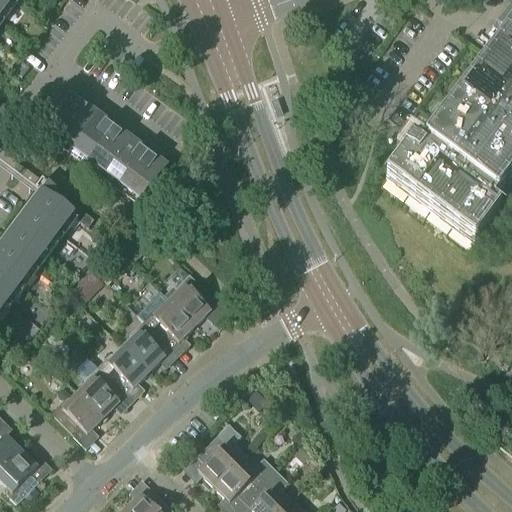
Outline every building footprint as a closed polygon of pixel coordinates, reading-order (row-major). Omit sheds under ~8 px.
[(0,0),(0,24),(18,0),(0,0)] [(511,9),(497,30),(511,40),(511,42),(510,45),(506,43),(420,157),(411,150),(388,181),(476,248),(500,216),(491,209),(511,180),(511,9)] [(21,82),(28,73),(19,66),(12,75),(21,82)] [(52,143),(80,106),(62,92),(34,130),(52,143)] [(69,156),(97,119),(80,106),(52,143),(69,156)] [(86,169),(114,132),(97,119),(69,156),(86,169)] [(104,182),(132,145),(114,132),(86,169),(104,182)] [(121,195),(149,158),(132,145),(104,182),(121,195)] [(149,158),(121,195),(139,209),(167,171),(149,158)] [(42,185),(36,194),(41,198),(42,197),(56,208),(62,200),(42,185)] [(0,320),(8,310),(74,221),(56,208),(42,197),(41,198),(0,253),(0,320)] [(62,200),(56,208),(74,221),(88,232),(94,224),(62,200)] [(124,261),(134,251),(124,240),(114,250),(124,261)] [(114,254),(106,262),(122,278),(130,270),(114,254)] [(170,306),(194,331),(218,307),(190,279),(176,293),(179,297),(170,306)] [(70,296),(77,303),(85,295),(78,288),(70,296)] [(169,307),(159,297),(137,320),(143,326),(164,348),(171,341),(178,348),(194,331),(170,306),(169,307)] [(157,355),(164,348),(143,326),(129,340),(132,343),(123,353),(148,378),(164,362),(157,355)] [(132,394),(148,378),(123,353),(113,362),(111,359),(97,372),(119,394),(125,387),(132,394)] [(102,424),(118,407),(112,401),(119,394),(97,372),(87,362),(77,371),(76,375),(77,378),(84,386),(83,386),(86,389),(77,399),(102,424)] [(245,403),(257,415),(266,406),(254,394),(245,403)] [(86,440),(102,424),(77,399),(68,408),(65,405),(51,419),(72,441),(80,433),(86,440)] [(214,492),(247,460),(236,449),(242,442),(229,429),(193,466),(201,474),(198,476),(214,492)] [(299,452),(307,443),(298,436),(291,444),(299,452)] [(0,480),(22,458),(6,442),(0,448),(0,480)] [(293,459),(302,468),(315,454),(307,445),(293,459)] [(34,492),(38,488),(31,481),(38,474),(22,458),(0,480),(0,486),(6,492),(2,496),(16,510),(25,501),(34,492)] [(234,511),(240,511),(277,475),(265,464),(258,471),(247,460),(214,492),(234,511)] [(285,511),(293,505),(282,495),(289,488),(277,475),(240,511),(285,511)] [(39,497),(34,492),(25,501),(30,506),(39,497)] [(142,500),(129,511),(167,511),(155,500),(148,507),(142,500)]
